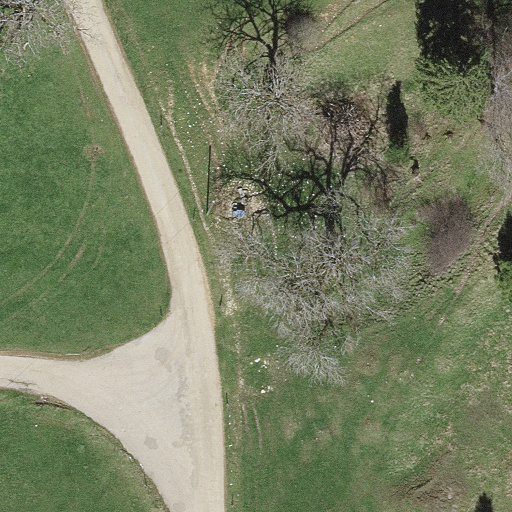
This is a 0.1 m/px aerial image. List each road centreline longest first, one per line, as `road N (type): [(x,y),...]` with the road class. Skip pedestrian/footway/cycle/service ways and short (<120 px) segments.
road 1 (track): [(71,0),(91,63),(175,229),(202,511)]
road 2 (track): [(0,383),(59,382),(192,425)]
